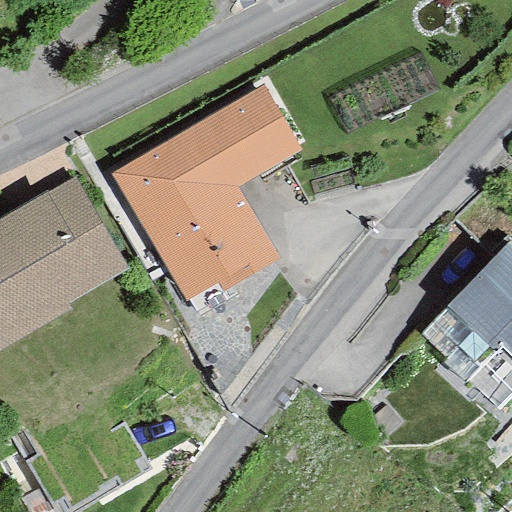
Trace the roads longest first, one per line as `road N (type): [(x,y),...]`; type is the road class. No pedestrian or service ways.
road 1 (residential): [(511,109),(197,511)]
road 2 (residential): [(0,150),(302,0)]
